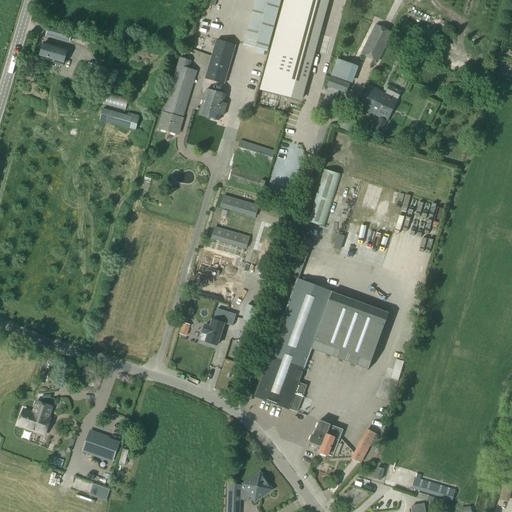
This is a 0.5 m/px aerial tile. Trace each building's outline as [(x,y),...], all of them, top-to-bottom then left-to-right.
[(256,0),(244,46),(267,52),(281,0),(256,0)] [(302,104),(330,0),(287,0),(263,93),(302,104)] [(196,9),(184,49),(192,52),(203,11),(196,9)] [(374,26),(361,54),(379,62),(392,34),(374,26)] [(48,28),(46,35),(70,42),(72,35),(48,28)] [(75,36),(73,43),(97,50),(99,43),(75,36)] [(217,41),(206,79),(225,84),(236,46),(217,41)] [(43,43),(39,58),(63,65),(67,50),(43,43)] [(181,58),(164,113),(183,119),(198,72),(190,70),(192,61),(181,58)] [(336,60),(330,76),(351,84),(356,68),(336,60)] [(106,67),(105,80),(112,81),(113,68),(106,67)] [(331,78),(328,87),(347,94),(350,85),(331,78)] [(369,87),(359,108),(380,118),(374,129),(382,133),(402,93),(390,87),(386,95),(369,87)] [(202,105),(200,115),(219,121),(221,115),(224,116),(228,104),(224,103),(227,95),(207,90),(203,105),(202,105)] [(95,119),(115,124),(118,111),(99,106),(95,119)] [(164,113),(159,129),(178,135),(183,119),(164,113)] [(119,114),(116,125),(136,131),(139,120),(119,114)] [(341,117),(336,127),(346,132),(351,122),(341,117)] [(331,142),(341,144),(343,132),(333,130),(331,142)] [(241,141),(237,152),(272,163),(275,153),(241,141)] [(406,142),(404,151),(410,153),(412,143),(406,142)] [(232,169),(229,181),(263,191),(267,178),(232,169)] [(309,223),(324,227),(342,175),(325,169),(309,223)] [(388,206),(392,190),(386,188),(382,205),(388,206)] [(224,197),(220,210),(254,220),(258,207),(224,197)] [(481,233),(511,242),(511,230),(485,221),(481,233)] [(214,229),(211,241),(245,251),(249,239),(214,229)] [(305,245),(293,279),(298,281),(311,247),(305,245)] [(322,250),(321,256),(338,260),(339,254),(322,250)] [(234,263),(208,255),(198,289),(223,297),(226,287),(230,288),(234,274),(230,273),(234,263)] [(325,267),(340,269),(341,264),(326,261),(325,267)] [(298,281),(255,398),(288,410),(297,413),(306,387),(298,384),(311,351),(368,372),(390,316),(298,281)] [(204,327),(202,334),(207,336),(205,344),(217,347),(222,332),(220,331),(222,325),(233,328),(235,319),(234,318),(240,299),(230,296),(224,315),(216,312),(211,329),(204,327)] [(255,325),(247,322),(243,334),(252,336),(255,325)] [(225,341),(220,355),(231,358),(235,344),(225,341)] [(397,360),(391,379),(398,381),(404,362),(397,360)] [(23,412),(18,427),(44,436),(50,421),(47,420),(51,409),(36,404),(32,415),(23,412)] [(428,420),(427,423),(464,435),(467,424),(433,414),(431,421),(428,420)] [(309,443),(307,448),(315,451),(316,448),(319,449),(318,454),(328,458),(329,457),(332,458),(342,431),(319,422),(315,431),(314,431),(313,435),(311,436),(308,443),(309,443)] [(367,431),(351,459),(360,464),(376,436),(367,431)] [(87,437),(82,454),(89,455),(88,458),(98,461),(99,458),(113,462),(118,446),(87,437)] [(125,463),(128,450),(123,448),(119,461),(125,463)] [(377,469),(373,480),(380,482),(384,471),(377,469)] [(228,485),(226,511),(238,511),(239,500),(243,501),(243,499),(246,498),(247,499),(250,497),(254,503),(262,497),(263,495),(269,491),(270,489),(266,483),(266,481),(262,476),(261,476),(259,474),(243,485),(244,486),(240,487),(240,486),(228,485)] [(414,479),(411,491),(452,503),(455,492),(419,481),(421,476),(416,475),(415,479),(414,479)] [(511,485),(507,484),(503,500),(509,502),(511,489),(511,485)] [(417,493),(416,499),(426,502),(428,496),(417,493)] [(441,500),(428,496),(426,502),(440,506),(441,500)]
